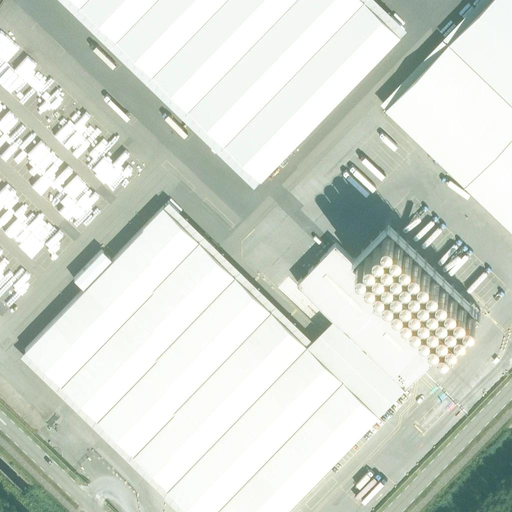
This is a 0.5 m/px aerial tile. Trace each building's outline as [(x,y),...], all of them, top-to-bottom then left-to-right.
[(362,0),(74,0),(261,181),(401,37),(362,0)] [(511,0),(489,0),(449,42),(511,102),(511,0)] [(35,14),(23,24),(29,31),(41,20),(35,14)] [(41,42),(53,29),(47,22),(34,35),(41,42)] [(61,49),(53,57),(67,69),(79,56),(61,39),(60,40),(53,34),(50,38),(61,49)] [(511,102),(449,42),(386,107),(511,228),(511,102)] [(88,65),(76,78),(91,91),(101,79),(105,83),(94,96),(103,104),(111,95),(114,97),(119,91),(88,65)] [(129,127),(140,112),(133,108),(122,123),(129,127)] [(99,171),(112,182),(118,175),(123,179),(127,175),(121,170),(125,167),(117,160),(115,163),(119,167),(113,173),(112,172),(109,175),(101,168),(99,171)] [(84,193),(96,181),(83,169),(68,184),(53,200),(57,204),(62,199),(67,203),(81,189),(84,193)] [(295,188),(304,196),(298,203),(302,207),(316,193),(302,180),(295,188)] [(423,199),(424,210),(431,209),(430,198),(423,199)] [(276,209),(287,220),(296,211),(285,200),(276,209)] [(193,511),(286,511),(381,414),(236,274),(165,205),(25,349),(193,511)] [(440,208),(432,209),(434,219),(441,217),(440,208)] [(450,216),(442,216),(442,228),(450,228),(450,216)] [(336,242),(297,282),(406,387),(444,347),(480,310),(389,221),(353,259),(336,242)] [(459,236),(460,225),(451,224),(450,235),(459,236)] [(464,243),(468,235),(463,232),(458,240),(464,243)] [(61,235),(55,242),(51,239),(40,250),(48,257),(65,239),(61,235)] [(449,246),(453,255),(461,251),(457,242),(449,246)] [(464,263),(470,257),(464,250),(457,256),(464,263)] [(469,263),(471,271),(480,269),(478,261),(469,263)] [(13,276),(0,289),(0,292),(7,299),(21,284),(13,276)]
